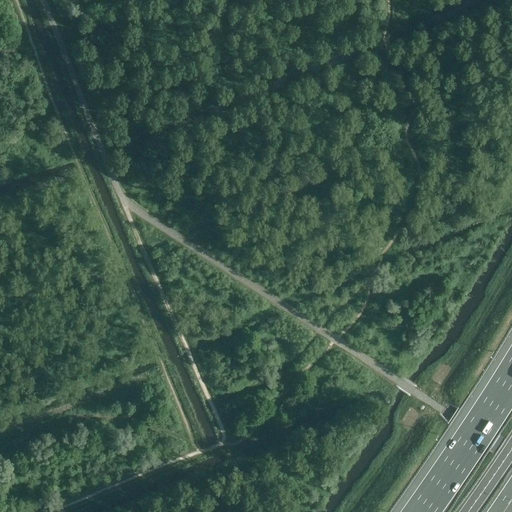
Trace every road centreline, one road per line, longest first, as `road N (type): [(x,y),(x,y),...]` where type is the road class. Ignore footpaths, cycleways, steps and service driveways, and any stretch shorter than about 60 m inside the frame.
road 1 (unknown): [(198,452),(14,0)]
road 2 (track): [(511,263),(346,511)]
road 3 (unknown): [(368,278),(366,303),(252,431),(226,449),(198,452)]
road 4 (motorway): [(511,385),(426,511)]
road 5 (unknown): [(201,456),(65,511)]
road 6 (unknown): [(387,0),(386,43),(412,102),(405,132)]
road 7 (unknown): [(408,145),(421,175),(415,201),(372,263)]
